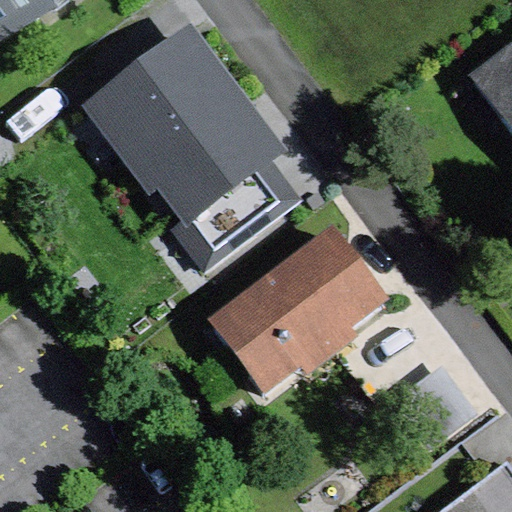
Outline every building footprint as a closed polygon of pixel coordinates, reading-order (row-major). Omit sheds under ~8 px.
[(0,0),(0,31),(41,0),(0,0)] [(191,28),(83,111),(151,200),(159,195),(178,219),(168,225),(204,274),(303,203),(276,167),(289,157),(191,28)] [(511,48),(470,81),(511,135),(511,48)] [(336,230),(209,326),(265,400),(301,372),(310,382),(360,341),(353,332),(391,303),(336,230)] [(511,511),(511,471),(508,467),(448,511),(511,511)]
